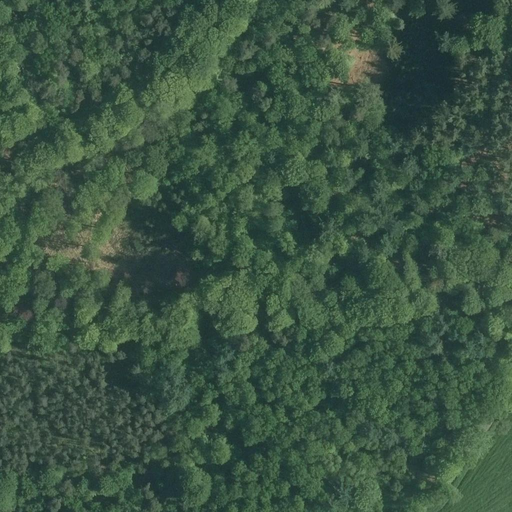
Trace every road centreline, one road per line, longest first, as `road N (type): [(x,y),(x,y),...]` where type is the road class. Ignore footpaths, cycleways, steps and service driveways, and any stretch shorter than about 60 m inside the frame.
road 1 (track): [(511,266),(0,330)]
road 2 (track): [(0,187),(119,119),(171,74),(221,0)]
road 3 (unclassified): [(417,511),(511,385)]
